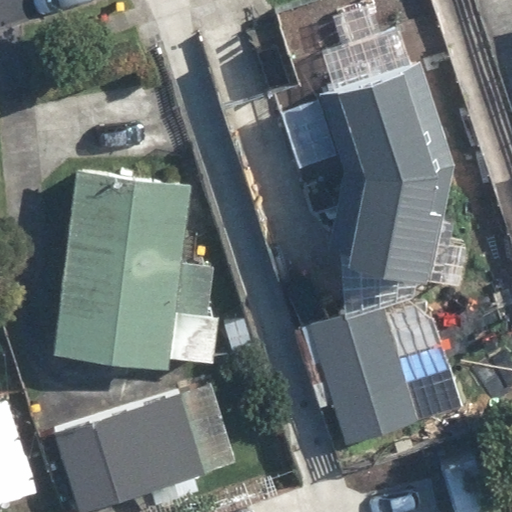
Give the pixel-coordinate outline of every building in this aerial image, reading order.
[(433,161),(400,56),(316,84),(335,162),(329,244),(420,257),(433,161)] [(209,257),(172,253),(180,169),(68,157),(48,347),(160,358),(162,348),(199,351),(210,352),(214,308),(204,307),(209,257)] [(445,353),(404,366),(381,292),(304,317),(341,437),(419,413),(460,400),(445,353)] [(198,487),(194,473),(203,470),(239,460),(214,372),(189,379),(50,419),(76,507),(141,488),(145,502),(198,487)] [(0,504),(35,497),(11,389),(0,391),(0,504)] [(495,511),(479,457),(443,468),(455,511),(495,511)]
